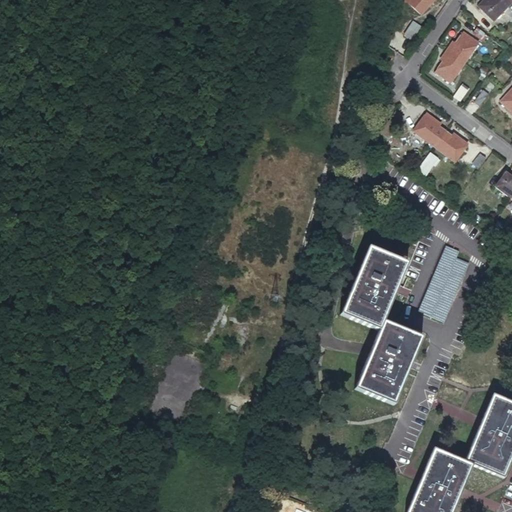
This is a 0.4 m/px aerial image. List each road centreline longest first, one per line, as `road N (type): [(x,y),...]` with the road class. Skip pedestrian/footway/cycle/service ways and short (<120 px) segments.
road 1 (residential): [(480,251),(395,444)]
road 2 (residential): [(403,76),(511,154)]
